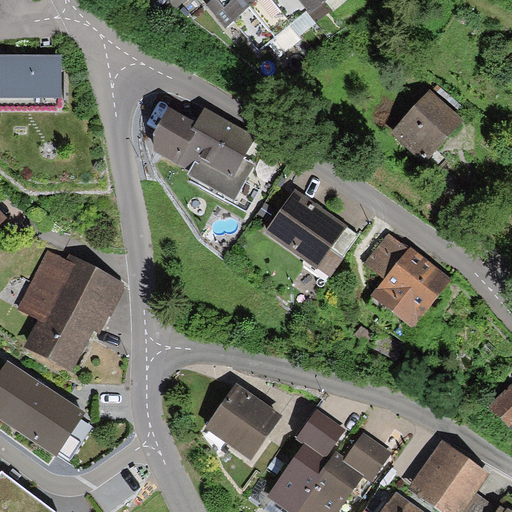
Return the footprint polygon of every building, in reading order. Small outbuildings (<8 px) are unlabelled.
[(213,0),(206,6),(226,30),(235,22),(258,51),(304,13),(309,18),(331,0),(213,0)] [(0,95),(62,96),(62,56),(0,55),(0,95)] [(430,93),(390,137),(425,168),(464,124),(430,93)] [(194,131),(167,117),(150,152),(187,171),(185,176),(236,201),(254,165),(242,158),(251,139),(202,115),(194,131)] [(295,191),(264,237),(330,282),(361,237),(295,191)] [(452,283),(388,233),(362,267),(384,283),(370,300),(412,333),(452,283)] [(44,319),(30,347),(73,368),(89,336),(99,341),(127,287),(74,260),(71,265),(51,255),(24,309),(44,319)] [(408,346),(380,335),(373,353),(401,364),(408,346)] [(85,413),(5,364),(0,371),(0,422),(57,457),(85,413)] [(284,419),(238,387),(206,433),(252,465),(284,419)] [(511,387),(488,412),(511,434),(511,432),(511,387)] [(285,511),(306,511),(325,485),(319,481),(337,453),(333,450),(345,432),(319,414),(299,443),(305,448),(269,501),(285,511)] [(346,460),(337,453),(319,481),(325,485),(306,511),(342,511),(364,481),(371,486),(392,455),(363,435),(346,460)] [(490,477),(442,443),(407,492),(435,511),(497,511),(499,510),(477,494),(490,477)] [(51,511),(2,473),(0,476),(0,511),(51,511)] [(421,511),(396,494),(383,511),(421,511)]
